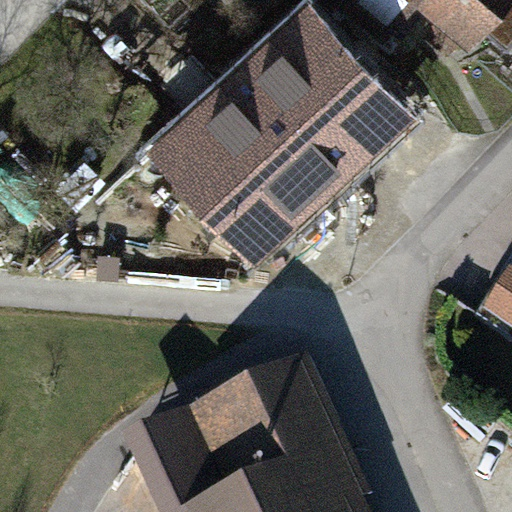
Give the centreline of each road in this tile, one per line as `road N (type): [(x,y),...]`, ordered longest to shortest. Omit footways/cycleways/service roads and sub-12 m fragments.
road 1 (residential): [(0,287),(372,320)]
road 2 (residential): [(372,320),(463,511)]
road 3 (residential): [(511,164),(372,320)]
